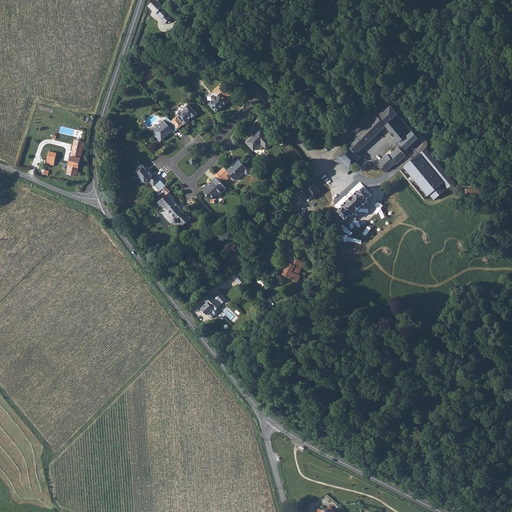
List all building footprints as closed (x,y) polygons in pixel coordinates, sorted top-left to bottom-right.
[(159,1),(151,8),(165,23),(168,21),(170,23),(172,21),(170,19),(171,18),(168,14),(169,12),(159,1)] [(213,99),(209,103),(216,111),(228,100),(226,98),(232,94),(222,83),(216,88),(220,93),(217,96),(217,95),(213,98),(213,99)] [(131,102),(139,112),(145,107),(137,97),(131,102)] [(178,115),(171,121),(178,128),(188,120),(187,119),(191,116),(192,117),(197,112),(189,103),(184,107),(184,108),(180,111),(176,113),(178,115)] [(339,158),(350,169),(363,157),(359,153),(363,149),(385,126),(393,118),(399,125),(408,135),(400,143),(406,149),(418,137),(412,131),(403,120),(391,105),(379,117),(377,115),(347,145),(349,147),(339,158)] [(171,121),(168,117),(159,125),(155,128),(154,130),(154,134),(160,141),(173,130),(174,132),(178,128),(171,121)] [(393,118),(385,126),(400,143),(408,135),(399,125),(393,118)] [(261,129),(246,142),(253,150),(260,143),(265,148),(271,143),(267,137),(268,137),(261,129)] [(84,142),(75,140),(73,146),(74,147),(67,174),(76,176),(84,142)] [(379,167),(385,173),(387,170),(388,171),(395,164),(396,165),(405,156),(397,148),(388,157),(387,155),(379,162),(381,164),(379,167)] [(426,148),(404,166),(428,195),(430,194),(434,199),(446,189),(446,188),(447,186),(448,187),(455,182),(426,148)] [(55,153),(49,152),(47,163),(53,165),(55,153)] [(223,179),(225,181),(228,178),(226,176),(229,173),(236,180),(244,172),(247,174),(248,174),(251,171),(251,169),(248,166),(247,168),(238,158),(232,163),(233,164),(227,170),(224,167),(217,173),(223,179)] [(154,185),(159,191),(161,189),(165,185),(154,173),(153,174),(144,164),(142,164),(139,161),(134,164),(138,169),(133,173),(134,174),(132,176),(133,178),(135,179),(137,178),(138,178),(140,177),(145,182),(149,179),(152,182),(151,183),(153,186),(154,185)] [(217,173),(214,176),(215,178),(210,182),(211,183),(203,190),(211,199),(211,204),(215,204),(215,201),(213,198),(217,194),(219,196),(226,189),(220,182),(223,179),(217,173)] [(312,184),(307,190),(314,197),(320,192),(312,184)] [(353,216),(354,215),(368,202),(368,201),(367,200),(372,195),(365,187),(359,191),(358,190),(343,205),(344,207),(339,211),(346,219),(351,215),(353,216)] [(168,189),(165,192),(166,194),(158,202),(161,206),(163,204),(175,218),(173,219),(174,221),(175,223),(177,222),(178,221),(182,225),(190,217),(185,211),(184,211),(173,199),(174,198),(169,192),(170,191),(168,189)] [(289,254),(286,260),(291,263),(288,269),(289,270),(286,276),(298,282),(301,276),(297,273),(298,270),(300,271),(305,262),(289,254)] [(220,300),(216,295),(214,293),(206,300),(208,303),(202,308),(211,319),(215,316),(212,311),(214,310),(215,311),(219,308),(220,310),(222,308),(220,305),(226,300),(224,297),(220,300)]
